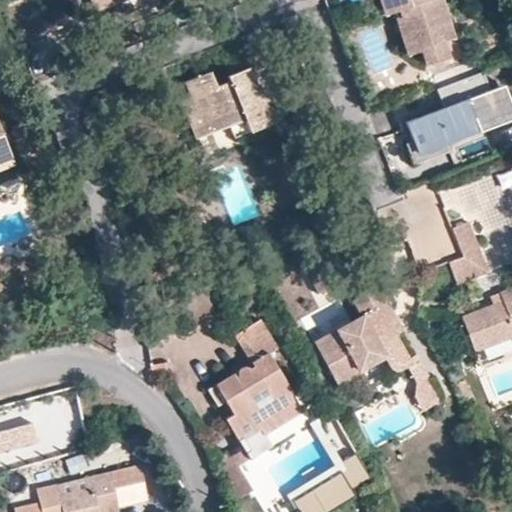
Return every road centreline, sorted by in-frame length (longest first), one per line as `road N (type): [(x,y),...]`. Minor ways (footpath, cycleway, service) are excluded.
road 1 (residential): [(130,382),(134,367),(101,202),(59,89),(293,0)]
road 2 (residential): [(304,0),(383,198)]
road 3 (residential): [(130,382),(179,433),(198,471),(201,511)]
road 4 (residential): [(0,378),(90,363),(130,382)]
